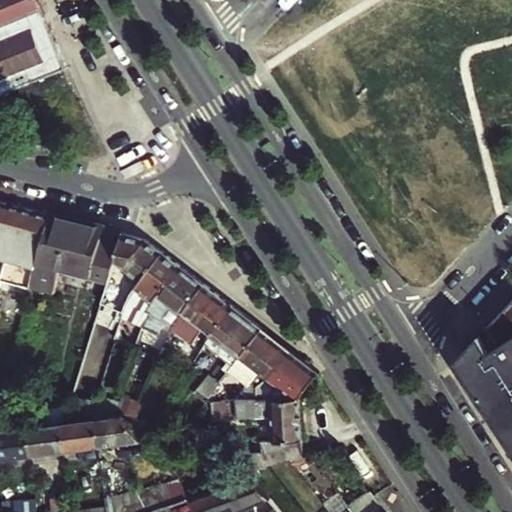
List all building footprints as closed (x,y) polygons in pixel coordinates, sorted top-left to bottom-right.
[(0,0),(0,29),(45,11),(40,0),(0,0)] [(45,11),(0,29),(0,95),(69,71),(45,11)] [(53,213),(0,199),(0,258),(39,269),(53,213)] [(39,269),(34,291),(58,297),(64,273),(78,220),(53,213),(39,269)] [(78,220),(64,273),(111,285),(124,232),(78,220)] [(124,232),(111,285),(109,293),(128,309),(132,294),(165,251),(148,238),(124,232)] [(161,294),(182,265),(165,251),(132,294),(128,309),(127,314),(131,316),(133,310),(143,313),(139,327),(146,329),(151,315),(147,313),(161,294)] [(205,283),(182,265),(161,294),(184,311),(205,283)] [(511,270),(451,332),(511,431),(511,270)] [(205,283),(184,311),(214,335),(236,307),(205,283)] [(227,345),(244,357),(264,329),(236,307),(214,335),(227,345)] [(151,315),(146,329),(142,341),(157,348),(168,322),(151,315)] [(180,327),(174,324),(164,347),(170,350),(180,327)] [(264,329),(244,357),(272,379),(293,351),(264,329)] [(202,392),(213,399),(244,357),(227,345),(220,355),(225,359),(202,392)] [(293,351),(272,379),(295,397),(303,396),(303,395),(321,373),(293,351)] [(303,396),(295,397),(256,400),(239,402),(241,420),(276,417),(280,458),(308,455),(303,396)] [(241,420),(239,402),(231,402),(215,404),(217,422),(241,420)] [(74,425),(97,423),(100,411),(101,409),(78,410),(74,425)] [(99,423),(121,421),(120,410),(100,411),(97,423),(99,423)] [(121,447),(122,460),(156,456),(127,420),(121,421),(99,423),(101,449),(121,447)] [(99,423),(97,423),(74,425),(65,426),(67,453),(101,449),(99,423)] [(65,426),(31,429),(33,456),(67,453),(65,426)] [(0,432),(0,459),(33,456),(31,429),(25,430),(0,432)] [(103,462),(122,460),(121,447),(101,449),(103,462)] [(245,502),(267,494),(253,476),(231,485),(245,502)] [(107,511),(156,511),(191,499),(175,480),(107,506),(107,511)] [(201,511),(217,511),(226,509),(228,511),(281,511),(267,494),(245,502),(231,485),(191,499),(201,511)] [(353,506),(357,511),(392,511),(377,493),(370,499),(363,489),(348,501),(353,506)] [(201,511),(191,499),(156,511),(201,511)] [(39,511),(38,501),(4,504),(4,510),(4,511),(39,511)] [(39,511),(66,511),(65,502),(53,503),(53,511),(47,511),(39,511)]
